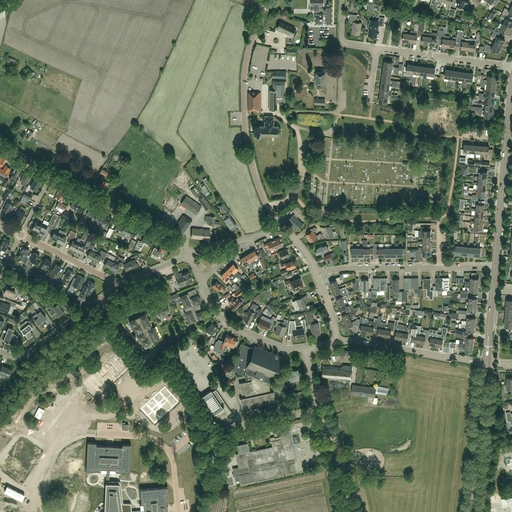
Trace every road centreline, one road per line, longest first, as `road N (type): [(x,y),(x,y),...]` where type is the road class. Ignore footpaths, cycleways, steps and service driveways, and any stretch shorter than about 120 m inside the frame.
road 1 (residential): [(316,274),(494,268)]
road 2 (residential): [(51,174),(170,235),(188,255)]
road 3 (residential): [(483,363),(336,341)]
road 4 (residential): [(511,66),(375,47)]
road 5 (unclassified): [(178,511),(170,452),(147,437),(99,434)]
road 6 (residential): [(304,347),(285,349),(225,322),(201,281)]
road 7 (residential): [(279,113),(338,108),(340,42)]
road 8 (residential): [(266,205),(285,201),(304,169),(297,127),(279,113)]
road 9 (residential): [(100,299),(26,356),(0,352)]
